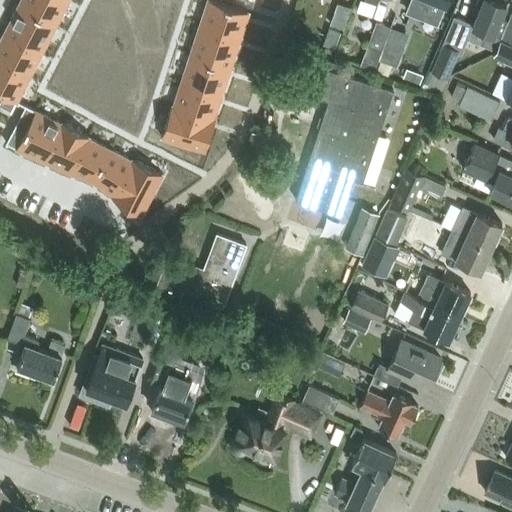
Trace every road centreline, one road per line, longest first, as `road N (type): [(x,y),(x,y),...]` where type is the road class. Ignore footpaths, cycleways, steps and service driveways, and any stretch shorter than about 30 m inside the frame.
road 1 (residential): [(422,511),(511,318)]
road 2 (unclassified): [(178,511),(0,445)]
